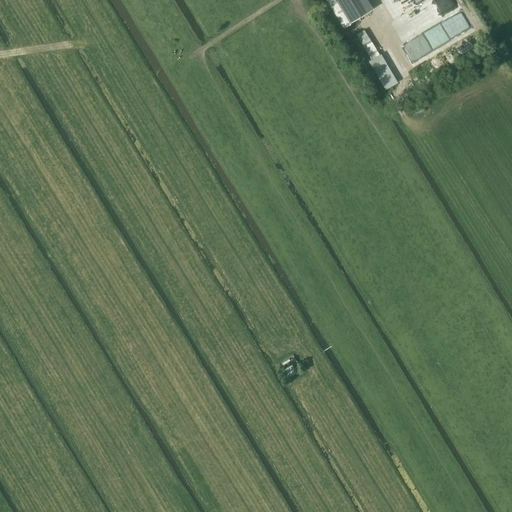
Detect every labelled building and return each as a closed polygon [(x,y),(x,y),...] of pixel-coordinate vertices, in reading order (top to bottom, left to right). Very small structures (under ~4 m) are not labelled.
[(347,0),(326,0),(343,27),(350,23),(339,5),(347,0)] [(367,0),(347,0),(339,5),(350,23),(372,9),(367,0)] [(381,59),(381,60),(382,59),(364,30),(356,35),(374,63),(376,62),(381,59)] [(376,62),(374,63),(378,69),(384,65),(381,60),(381,59),(376,62)] [(289,378),(296,374),(292,366),(285,370),(289,378)]
